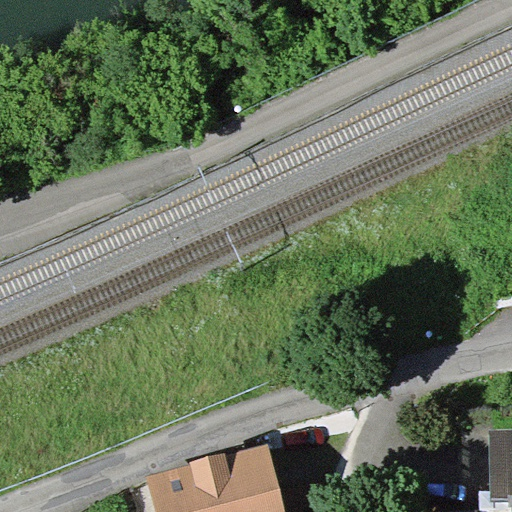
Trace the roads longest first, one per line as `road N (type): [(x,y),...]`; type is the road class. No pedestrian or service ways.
road 1 (residential): [(511,4),(0,216)]
road 2 (residential): [(15,511),(380,382),(511,361)]
road 3 (track): [(380,382),(388,417),(331,511)]
